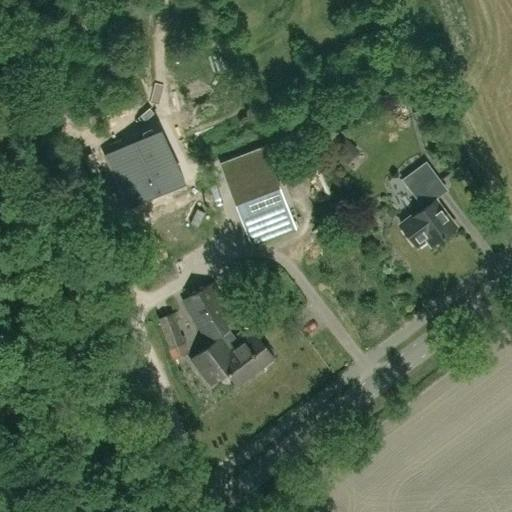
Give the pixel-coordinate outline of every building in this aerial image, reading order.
[(196,0),(183,0),(179,2),(187,20),(202,14),(196,0)] [(435,106),(414,112),(418,126),(438,120),(435,106)] [(111,117),(115,137),(148,130),(144,110),(111,117)] [(155,131),(116,150),(139,200),(140,202),(179,183),(155,131)] [(291,225),(265,152),(223,167),(249,240),(291,225)] [(433,245),(457,227),(432,194),(444,184),(427,161),(403,178),(425,208),(413,218),(403,226),(418,247),(429,239),(433,245)] [(211,340),(230,329),(237,324),(213,284),(184,301),(208,342),(211,340)] [(183,343),(173,313),(160,318),(170,347),(183,343)] [(238,385),(274,357),(255,332),(240,344),(230,329),(211,340),(213,343),(191,360),(201,372),(211,385),(228,372),(238,385)]
